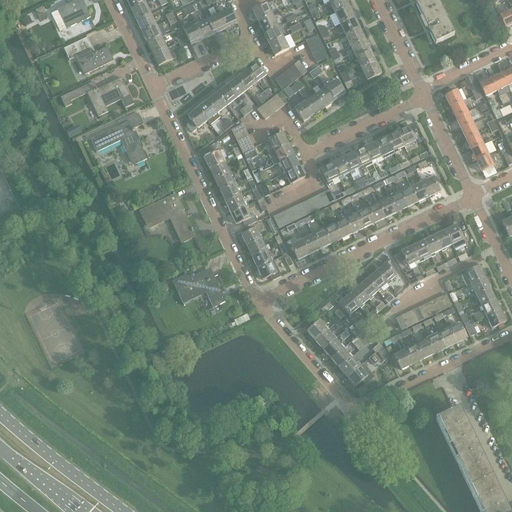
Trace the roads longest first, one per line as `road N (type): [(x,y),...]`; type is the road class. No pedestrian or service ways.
road 1 (residential): [(451,364),(355,410),(258,301)]
road 2 (residential): [(258,301),(473,197)]
road 3 (residential): [(258,301),(152,87)]
road 4 (primary): [(122,511),(0,412)]
road 5 (residential): [(511,493),(451,364)]
road 6 (residential): [(426,100),(307,158)]
